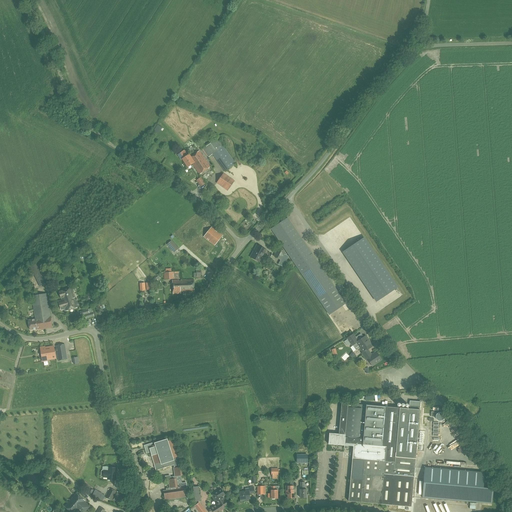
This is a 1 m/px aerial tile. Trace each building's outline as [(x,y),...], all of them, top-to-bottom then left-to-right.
[(158,134),(162,127),(158,124),(153,131),(158,134)] [(236,164),(217,138),(203,149),(208,157),(212,154),(225,171),(236,164)] [(184,150),(177,154),(181,160),(182,159),(187,167),(192,164),(199,174),(210,167),(199,151),(191,157),(189,154),(188,155),(184,150)] [(227,191),(235,181),(223,173),(216,183),(227,191)] [(329,315),(345,304),(288,218),(271,229),(329,315)] [(214,246),(223,235),(212,227),(203,237),(214,246)] [(399,287),(365,236),(343,251),(377,302),(399,287)] [(178,249),(171,241),(167,244),(169,247),(171,245),(176,251),(178,249)] [(260,262),(267,250),(257,245),(250,257),(260,262)] [(283,267),(289,256),(284,254),(285,252),(278,248),(274,256),(280,260),(278,264),(283,267)] [(39,287),(50,282),(41,262),(31,267),(39,287)] [(194,291),(194,279),(181,280),(181,281),(178,281),(178,280),(172,280),(173,294),(181,294),(181,292),(194,291)] [(77,307),(72,288),(59,291),(61,298),(62,298),(62,300),(58,301),(61,310),(65,309),(65,311),(77,307)] [(37,330),(46,328),(52,327),(47,294),(32,296),(35,319),(29,320),(30,330),(37,329),(37,330)] [(92,312),(91,308),(80,311),(81,316),(85,314),(86,319),(94,316),(92,312)] [(352,346),(356,343),(362,352),(361,353),(367,361),(368,360),(372,366),(381,360),(376,352),(371,355),(367,349),(371,347),(368,342),(369,341),(365,336),(363,337),(361,333),(356,337),(353,333),(346,338),(347,340),(344,342),(347,345),(348,346),(350,344),(352,346)] [(56,349),(57,351),(58,360),(67,359),(65,344),(56,346),(57,349),(56,349)] [(57,351),(56,349),(54,349),(53,346),(40,348),(42,361),(55,358),(54,351),(57,351)] [(411,507),(420,410),(366,405),(341,403),(339,434),(329,433),(328,444),(344,445),(344,448),(348,449),(348,446),(353,446),(349,501),(411,507)] [(173,468),(175,476),(170,477),(170,475),(165,476),(165,481),(168,480),(169,488),(166,488),(166,490),(163,490),(165,501),(187,497),(185,488),(187,488),(186,482),(182,483),(181,475),(183,475),(182,467),(181,467),(180,463),(175,447),(176,447),(173,439),(168,441),(167,439),(155,443),(154,442),(144,445),(146,453),(151,452),(154,464),(155,464),(157,470),(173,465),(174,468),(173,468)] [(116,480),(117,468),(108,467),(108,470),(104,469),(103,470),(102,470),(101,471),(101,476),(101,477),(103,477),(107,478),(107,480),(116,480)] [(492,503),(493,489),(483,488),(484,473),(425,467),(422,497),(492,503)] [(293,486),(293,484),(293,480),(290,480),(290,486),(285,486),(286,495),(288,495),(288,498),(294,498),(294,490),(293,490),(293,486)] [(195,502),(201,501),(199,486),(193,487),(195,502)] [(257,494),(266,494),(265,486),(257,486),(257,494)] [(278,498),(278,490),(279,490),(279,486),(271,486),(271,493),(268,493),(268,498),(271,498),(278,498)] [(247,501),(247,500),(250,499),(249,494),(254,493),(253,487),(245,488),(245,491),(239,492),(240,501),(244,500),(245,502),(247,501)] [(112,501),(116,491),(110,488),(105,497),(112,501)] [(219,511),(220,511),(223,509),(222,507),(227,504),(223,496),(225,495),(221,488),(211,494),(216,502),(216,503),(216,504),(215,504),(216,505),(208,510),(208,511),(219,511)] [(100,499),(103,493),(95,490),(92,496),(100,499)] [(79,511),(86,511),(91,507),(84,501),(85,501),(76,493),(65,507),(71,511),(75,511),(77,510),(79,511)] [(119,503),(121,497),(116,494),(113,500),(119,503)] [(199,511),(206,511),(199,502),(194,505),(199,511)]
